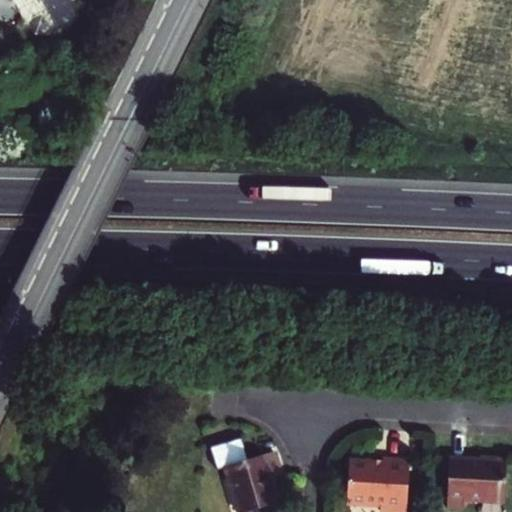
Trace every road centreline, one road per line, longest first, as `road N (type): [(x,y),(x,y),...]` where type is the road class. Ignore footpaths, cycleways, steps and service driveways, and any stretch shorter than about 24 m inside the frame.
road 1 (trunk): [(0,246),(511,264)]
road 2 (trunk): [(511,213),(0,197)]
road 3 (secondary): [(0,375),(186,0)]
road 4 (residential): [(315,400),(511,411)]
